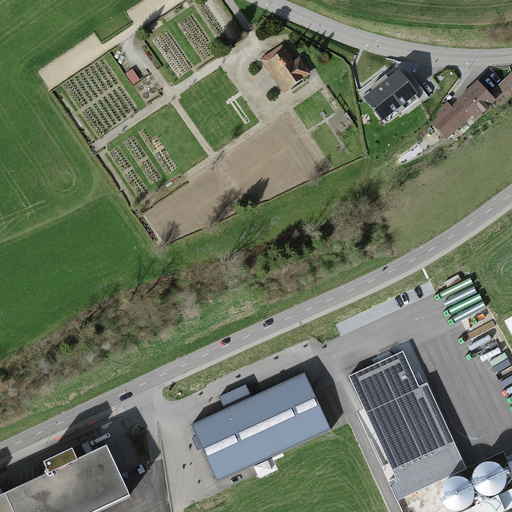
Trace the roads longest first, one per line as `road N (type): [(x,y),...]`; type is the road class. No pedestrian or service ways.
road 1 (secondary): [(0,452),(368,283),(511,193)]
road 2 (tertiary): [(511,53),(439,56),(357,37),(265,0)]
